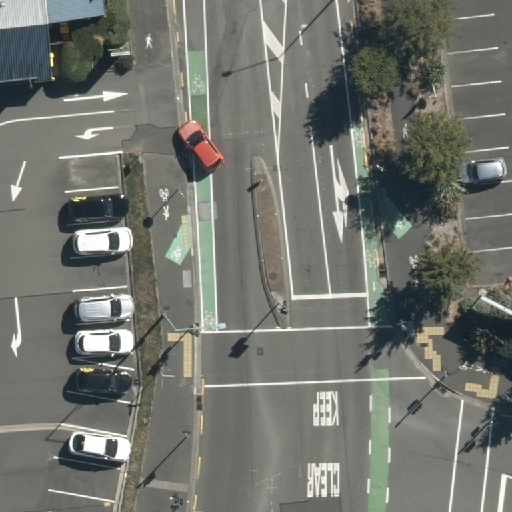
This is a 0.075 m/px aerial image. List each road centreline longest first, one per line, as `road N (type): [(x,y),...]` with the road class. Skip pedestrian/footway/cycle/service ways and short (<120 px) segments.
road 1 (tertiary): [(315,0),(333,303),(331,468)]
road 2 (tertiary): [(247,465),(225,0)]
road 3 (unclassified): [(511,477),(331,468)]
